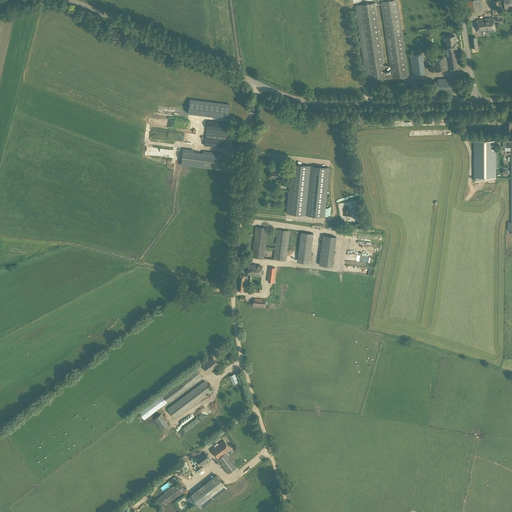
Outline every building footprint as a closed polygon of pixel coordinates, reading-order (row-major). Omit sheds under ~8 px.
[(375,3),(356,6),(367,79),(370,79),(370,82),(408,76),(396,0),(395,0),(380,2),(391,74),(386,75),(375,3)] [(480,0),(466,0),(467,11),(481,10),(480,0)] [(511,0),(503,0),(505,10),(511,9),(511,0)] [(500,1),(492,2),(493,17),(497,16),(497,19),(503,18),(503,12),(501,13),(500,1)] [(493,18),(477,20),(478,33),(495,31),(493,18)] [(445,57),(433,58),(435,72),(461,68),(458,47),(457,47),(457,46),(458,45),(457,43),(456,43),(455,36),(446,37),(447,45),(444,46),(445,49),(444,49),(445,57)] [(422,53),(410,55),(413,75),(425,73),(422,53)] [(452,79),(438,79),(438,93),(452,92),(452,79)] [(431,80),(408,83),(409,88),(432,85),(431,80)] [(230,104),(190,99),(188,113),(228,118),(230,104)] [(207,121),(204,145),(224,148),(227,123),(207,121)] [(495,141),(474,141),(474,178),(496,178),(495,165),(498,165),(498,155),(495,155),(495,141)] [(222,170),(224,154),(204,151),(203,153),(194,152),(194,150),(183,149),(181,165),(222,170)] [(291,165),(287,214),(324,218),(329,169),(291,165)] [(269,172),(269,175),(270,176),(270,177),(273,178),(280,179),(281,171),(276,170),(276,171),(270,170),(270,172),(269,172)] [(201,177),(201,184),(207,185),(206,193),(219,195),(220,186),(210,184),(210,178),(201,177)] [(256,227),(252,257),(264,258),(268,228),(256,227)] [(278,229),(273,259),(286,261),(290,231),(278,229)] [(301,231),(297,261),(310,263),(314,233),(301,231)] [(323,235),(319,265),(332,267),(336,237),(323,235)] [(250,264),(248,274),(261,275),(262,266),(250,264)] [(252,301),(251,304),(253,306),(264,308),(265,305),(266,302),(264,300),(254,298),(252,301)] [(213,358),(203,365),(208,373),(218,365),(213,358)] [(199,362),(192,367),(195,370),(202,365),(199,362)] [(160,393),(137,410),(143,419),(201,376),(196,369),(162,395),(160,393)] [(236,373),(229,376),(233,384),(239,381),(236,373)] [(205,381),(168,408),(175,418),(212,391),(205,381)] [(161,414),(154,418),(161,429),(168,424),(161,414)] [(216,447),(211,450),(216,457),(228,474),(237,468),(226,453),(230,450),(224,441),(219,445),(216,447)] [(205,452),(202,454),(195,459),(201,467),(210,460),(205,452)] [(226,487),(217,475),(205,485),(214,497),(226,487)] [(163,490),(171,486),(169,482),(161,487),(163,490)] [(179,483),(155,500),(161,508),(185,491),(179,483)]
